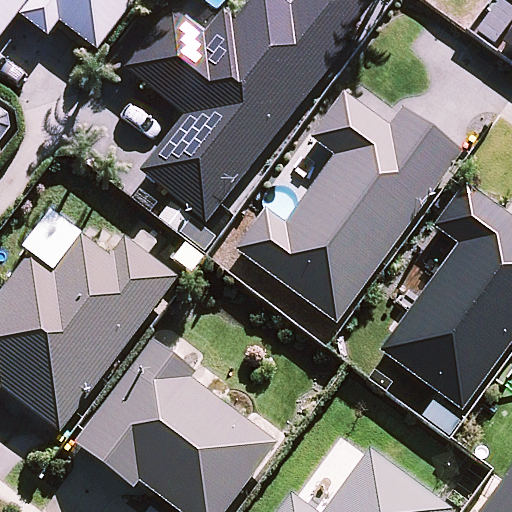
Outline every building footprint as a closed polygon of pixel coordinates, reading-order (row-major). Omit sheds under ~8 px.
[(0,0),(0,40),(26,6),(28,8),(16,22),(45,44),(57,29),(95,59),(140,0),(0,0)] [(375,8),(365,0),(300,0),(288,16),(267,0),(256,0),(234,28),(220,17),(202,41),(169,15),(121,76),(181,122),(137,178),(203,229),(218,210),(375,8)] [(511,31),(500,49),(511,58),(511,31)] [(335,330),(461,158),(399,113),(386,131),(342,98),(309,143),(333,161),(283,230),(263,215),(233,256),(335,330)] [(432,231),(457,250),(379,355),(459,413),(511,341),(511,221),(511,223),(464,188),(432,231)] [(19,226),(0,252),(0,391),(6,396),(11,388),(65,428),(177,275),(129,241),(117,257),(89,237),(51,209),(31,235),(19,226)] [(215,254),(186,234),(169,259),(198,279),(215,254)] [(195,369),(155,341),(85,441),(187,511),(225,511),(277,439),(189,378),(195,369)] [(449,511),(454,506),(378,451),(333,511),(317,511),(297,497),(286,511),(449,511)] [(511,511),(511,475),(484,511),(511,511)]
